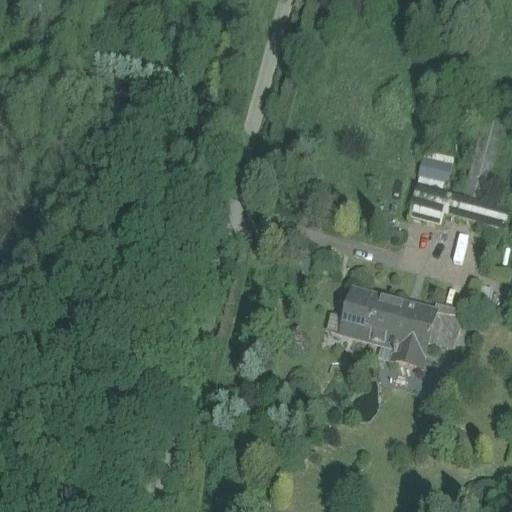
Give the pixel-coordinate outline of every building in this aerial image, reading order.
[(486,104),(461,202),(483,208),(509,110),(486,104)] [(461,160),(426,151),(423,164),(457,173),(461,160)] [(457,173),(423,164),(420,175),(455,185),(457,173)] [(455,185),(420,175),(416,188),(451,198),(455,185)] [(443,215),(448,199),(415,190),(408,218),(440,227),(443,215)] [(461,202),(448,199),(443,215),(505,231),(510,216),(483,208),(461,202)] [(242,274),(265,280),(271,258),(248,252),(242,274)] [(433,317),(354,295),(346,326),(343,339),(380,349),(397,353),(394,365),(419,372),(428,338),(433,317)] [(435,311),(433,317),(428,338),(455,345),(462,318),(435,311)] [(343,339),(346,326),(330,322),(326,340),(341,345),(343,339)] [(392,369),(394,365),(397,353),(380,349),(375,364),(392,369)] [(298,421),(269,427),(271,439),(301,433),(298,421)]
